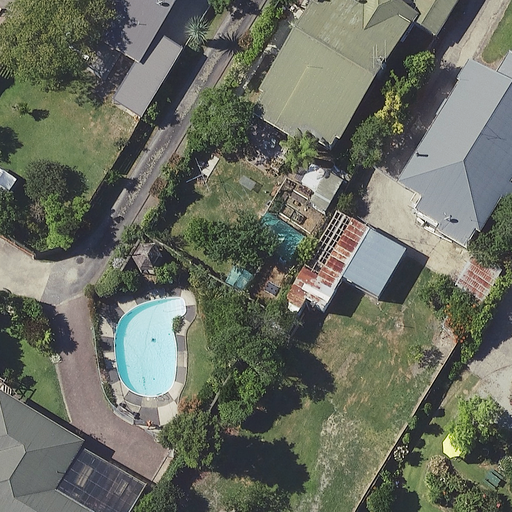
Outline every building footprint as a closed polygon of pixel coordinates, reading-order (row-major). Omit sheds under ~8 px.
[(66,0),(67,0),(110,27),(96,49),(144,79),(193,0),(66,0)] [(423,29),(370,0),(337,0),(267,127),(346,170),(423,29)] [(511,82),(505,95),(481,80),(406,203),(430,217),(422,229),(481,265),(511,213),(511,82)] [(413,264),(378,242),(350,288),(385,310),(413,264)] [(380,372),(350,353),(319,403),(349,422),(380,372)] [(89,451),(0,410),(0,511),(143,511),(152,495),(83,464),(89,451)]
